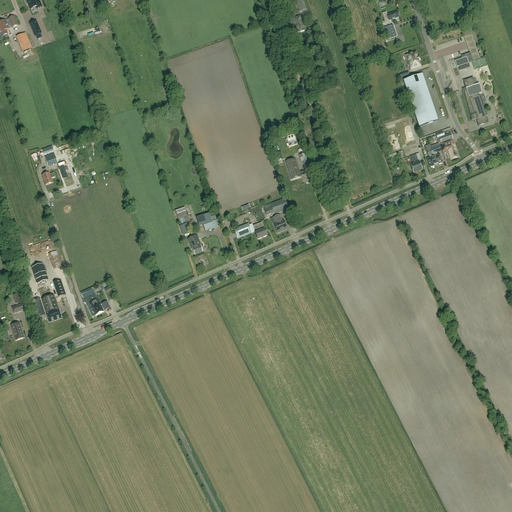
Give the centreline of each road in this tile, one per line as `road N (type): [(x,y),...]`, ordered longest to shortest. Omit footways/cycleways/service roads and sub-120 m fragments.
road 1 (secondary): [(123,322),(481,162)]
road 2 (unclassified): [(217,511),(123,322)]
road 3 (unclassified): [(481,162),(456,124),(413,0)]
road 4 (unclassified): [(91,336),(49,203)]
